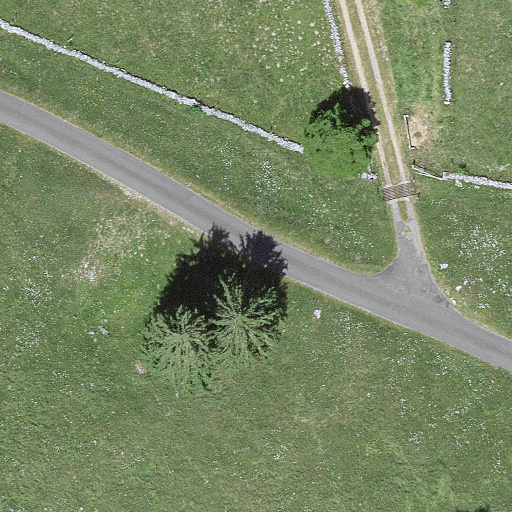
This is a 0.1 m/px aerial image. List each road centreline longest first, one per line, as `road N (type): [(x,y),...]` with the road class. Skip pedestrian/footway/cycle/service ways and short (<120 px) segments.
road 1 (unclassified): [(0,111),(511,359)]
road 2 (track): [(347,0),(397,183),(415,312)]
